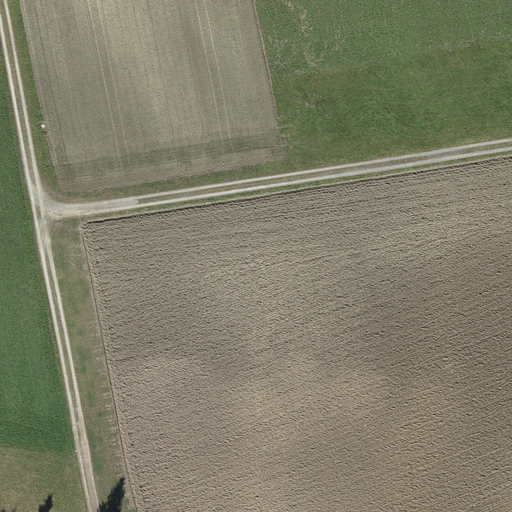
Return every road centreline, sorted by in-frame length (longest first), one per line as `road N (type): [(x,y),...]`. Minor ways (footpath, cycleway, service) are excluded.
road 1 (track): [(1,0),(95,511)]
road 2 (track): [(42,222),(511,146)]
